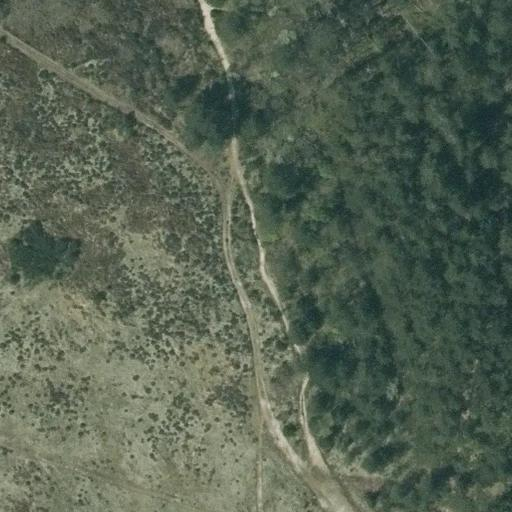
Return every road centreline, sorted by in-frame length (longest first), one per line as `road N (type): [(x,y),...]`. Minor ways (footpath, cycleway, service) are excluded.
road 1 (track): [(204,0),(242,165),(317,397),(305,409),(347,511)]
road 2 (track): [(236,138),(225,203),(179,145),(0,33)]
